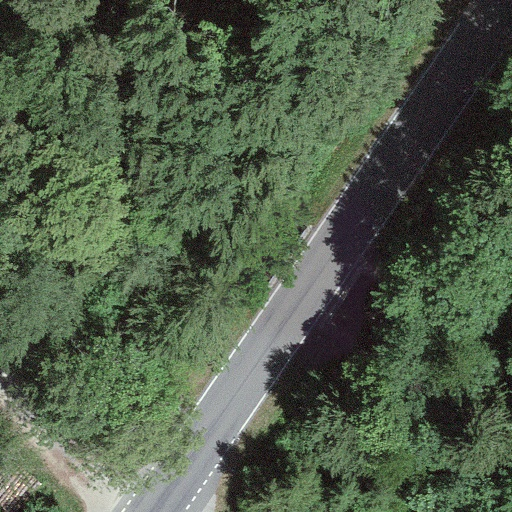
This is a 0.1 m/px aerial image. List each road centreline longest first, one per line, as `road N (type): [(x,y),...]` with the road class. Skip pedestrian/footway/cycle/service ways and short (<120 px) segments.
road 1 (tertiary): [(511,25),(179,511)]
road 2 (track): [(109,511),(101,483),(0,368)]
